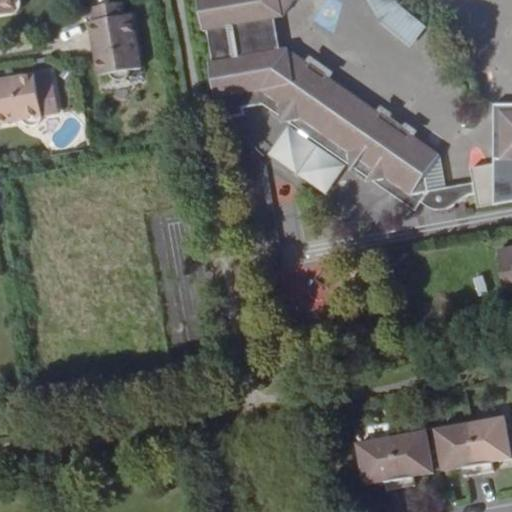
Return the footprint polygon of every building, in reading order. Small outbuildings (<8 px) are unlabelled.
[(0,0),(0,17),(13,15),(13,13),(14,13),(17,12),(19,10),(20,7),(18,0),(0,0)] [(197,0),(203,32),(208,31),(213,61),(208,62),(215,100),(220,99),(229,116),(243,114),(241,107),(262,104),(416,208),(421,201),(438,208),(445,208),(471,191),(477,191),(479,204),(511,198),(511,101),(495,101),(496,161),(473,165),(476,182),(468,181),(429,188),(425,172),(437,151),(415,136),(419,130),(406,122),(404,125),(391,116),(394,113),(381,105),(378,110),(329,77),(334,72),(309,55),(305,61),(285,46),(278,48),(273,19),(283,17),(294,1),(297,4),(300,0),(197,0)] [(425,35),(401,0),(370,0),(403,49),(425,35)] [(116,19),(114,5),(85,10),(87,24),(80,26),(89,79),(100,77),(101,79),(103,80),(106,80),(112,80),(118,79),(120,77),(121,76),(121,73),(131,71),(127,51),(123,53),(120,38),(124,38),(121,18),(116,19)] [(0,122),(20,119),(21,121),(22,122),(24,123),(27,124),(38,122),(39,121),(60,117),(52,81),(35,83),(34,76),(33,73),(14,76),(14,80),(1,82),(0,78),(0,122)] [(35,83),(52,81),(51,73),(34,76),(35,83)] [(507,301),(511,300),(511,248),(498,251),(507,301)] [(503,418),(469,424),(478,474),(492,471),(491,462),(510,459),(503,418)] [(366,426),(369,442),(390,438),(387,423),(366,426)] [(478,474),(469,424),(435,430),(442,471),(461,467),(463,477),(478,474)] [(424,432),(390,438),(399,488),(413,486),(411,477),(432,473),(424,432)] [(390,438),(355,444),(362,485),(383,482),(384,490),(399,488),(390,438)]
